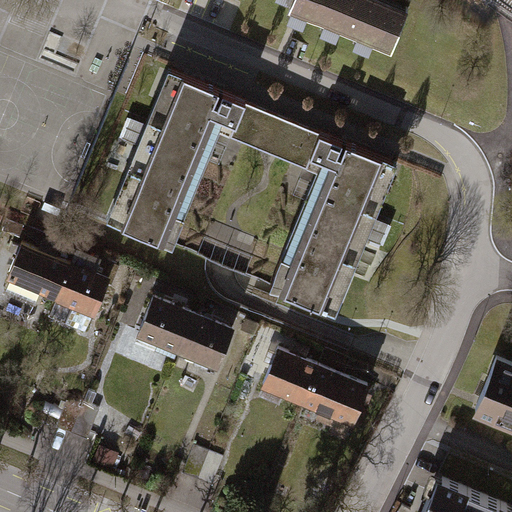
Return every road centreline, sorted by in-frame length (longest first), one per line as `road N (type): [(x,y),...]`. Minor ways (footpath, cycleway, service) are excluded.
road 1 (residential): [(484,256),(476,181),(453,145),(413,119),(170,19)]
road 2 (residential): [(365,511),(436,379),(484,256)]
